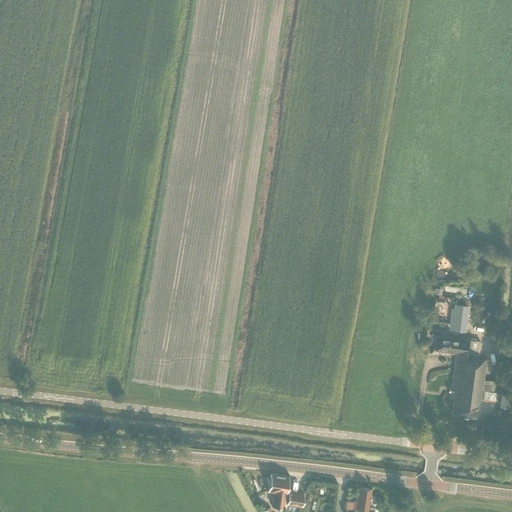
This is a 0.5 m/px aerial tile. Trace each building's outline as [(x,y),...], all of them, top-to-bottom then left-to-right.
[(465,331),(468,307),(455,305),(452,329),(465,331)] [(437,336),(437,337),(435,350),(456,353),(469,354),(470,350),(468,350),(470,340),(437,336)] [(495,380),(483,379),(486,359),(478,357),(478,356),(469,354),(456,353),(450,400),(453,401),(451,413),(475,416),(477,401),(480,402),(482,391),(493,393),(495,380)] [(271,473),(268,491),(274,491),(272,504),(283,506),(285,493),(288,476),(271,473)] [(358,511),(355,510),(356,508),(368,510),(371,489),(359,487),(357,501),(354,500),(352,510),(346,509),(345,511),(358,511)]
